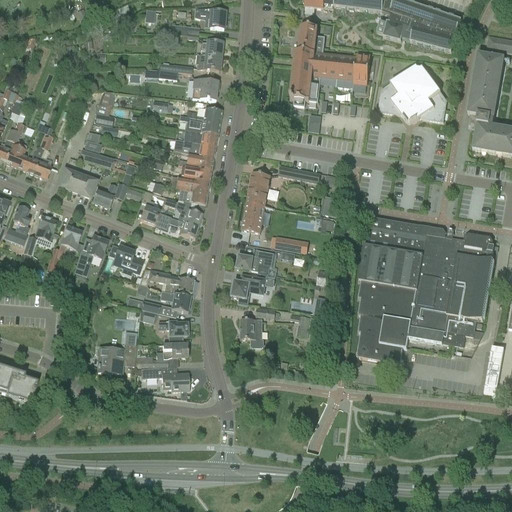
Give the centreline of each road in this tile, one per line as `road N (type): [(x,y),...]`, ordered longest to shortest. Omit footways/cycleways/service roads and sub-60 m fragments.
road 1 (residential): [(236,142),(511,189)]
road 2 (residential): [(224,405),(200,414),(86,400),(44,363),(0,347)]
road 3 (secondary): [(276,475),(382,489),(511,491)]
road 4 (residential): [(0,183),(210,265)]
road 5 (residential): [(236,142),(248,0)]
road 6 (residential): [(224,405),(206,327),(210,265)]
road 7 (secondary): [(224,467),(93,469)]
road 8 (secondary): [(93,469),(221,479)]
road 9 (residential): [(210,265),(236,142)]
